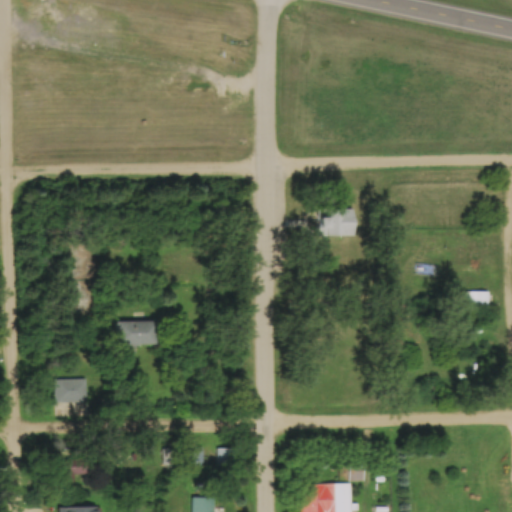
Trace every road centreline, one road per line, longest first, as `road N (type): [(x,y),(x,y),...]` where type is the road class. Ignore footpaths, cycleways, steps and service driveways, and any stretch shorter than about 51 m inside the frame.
road 1 (residential): [(16,511),(3,0)]
road 2 (residential): [(14,433),(511,422)]
road 3 (residential): [(503,167),(7,174)]
road 4 (tertiary): [(266,511),(266,171)]
road 5 (residential): [(505,423),(503,167)]
road 6 (tertiary): [(266,171),(268,0)]
road 7 (secondary): [(355,0),(511,32)]
